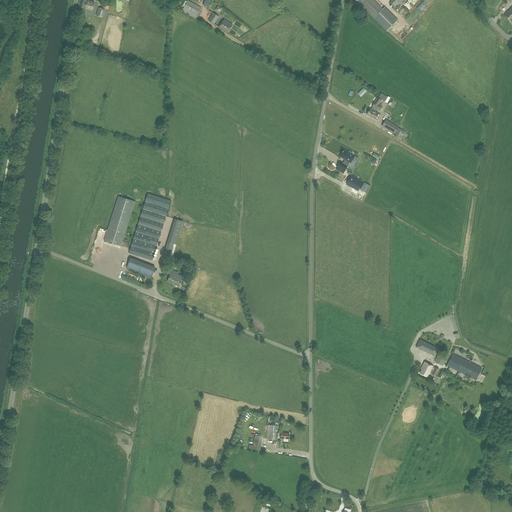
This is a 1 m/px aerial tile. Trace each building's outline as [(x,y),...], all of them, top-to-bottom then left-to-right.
[(94,2),(87,0),(81,0),(79,7),(85,9),(85,8),(92,10),(94,2)] [(201,8),(187,0),(182,11),(195,18),(201,8)] [(374,0),(364,0),(360,5),(374,18),(383,9),(374,0)] [(423,0),(407,18),(412,22),(431,0),(423,0)] [(98,7),(96,15),(102,18),(105,9),(98,7)] [(208,20),(214,24),(219,17),(213,13),(208,20)] [(224,19),(219,27),(227,33),(232,25),(224,19)] [(363,95),(368,89),(365,85),(359,91),(363,95)] [(381,93),(378,97),(385,101),(387,97),(381,93)] [(372,107),(371,109),(375,112),(377,109),(378,110),(381,105),(379,104),(381,100),(377,97),(372,106),(372,107)] [(378,113),(375,112),(371,109),(370,108),(366,114),(375,119),(378,113)] [(404,135),(404,134),(405,132),(398,127),(385,119),(381,126),(394,133),(395,132),(402,137),(403,136),(404,136),(404,135)] [(340,161),(335,169),(343,173),(348,166),(347,166),(350,162),(354,156),(344,149),(340,156),(345,159),(343,163),(340,161)] [(364,182),(351,175),(346,184),(359,191),(364,182)] [(135,201),(118,196),(104,240),(121,246),(135,201)] [(163,202),(170,204),(172,198),(164,196),(163,202)] [(129,253),(152,260),(161,231),(138,224),(129,253)] [(100,228),(97,245),(101,246),(105,229),(100,228)] [(168,241),(174,243),(176,244),(178,236),(170,234),(168,241)] [(167,241),(163,257),(169,259),(174,243),(168,241),(167,241)] [(130,257),(126,268),(151,278),(155,267),(130,257)] [(167,274),(170,276),(167,281),(179,286),(183,276),(174,273),(175,272),(169,269),(168,272),(167,274)] [(427,344),(420,340),(416,347),(424,351),(427,344)] [(429,354),(434,356),(438,349),(433,346),(429,354)] [(446,366),(476,380),(482,368),(453,353),(446,366)] [(433,366),(424,362),(421,369),(421,370),(420,373),(427,376),(428,374),(429,374),(433,366)] [(268,425),(267,432),(266,439),(274,440),(276,425),(268,425)] [(260,450),(262,437),(255,435),(252,449),(260,450)] [(251,511),(254,503),(247,501),(245,511),(244,511),(243,511),(251,511)]
